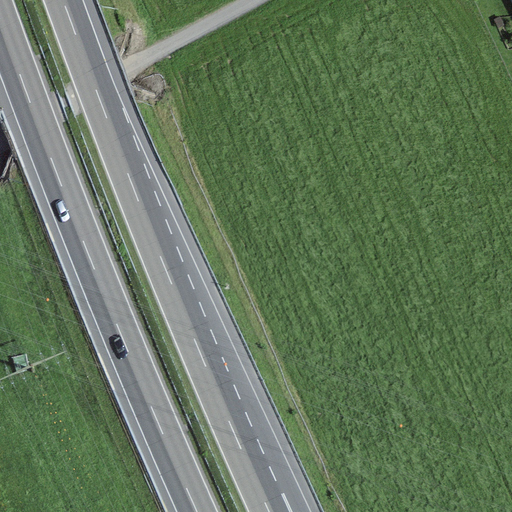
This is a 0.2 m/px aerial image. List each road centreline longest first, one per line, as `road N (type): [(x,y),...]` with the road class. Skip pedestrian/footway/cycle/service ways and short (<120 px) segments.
road 1 (motorway): [(269,511),(62,0)]
road 2 (motorway): [(0,20),(196,511)]
road 3 (track): [(0,138),(250,0)]
